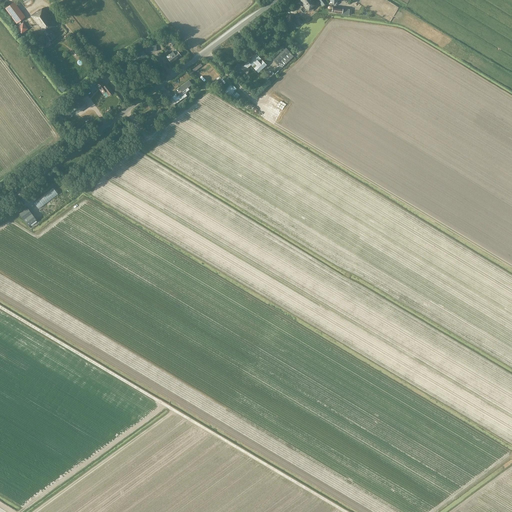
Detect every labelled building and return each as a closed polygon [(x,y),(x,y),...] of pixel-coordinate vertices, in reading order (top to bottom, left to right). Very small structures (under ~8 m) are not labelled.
[(312,0),(299,0),(307,10),(315,4),(312,0)] [(38,9),(29,16),(37,25),(39,27),(39,28),(46,37),(44,39),(47,43),(55,37),(51,30),(57,26),(42,8),(39,10),(38,9)] [(295,14),(292,17),(298,25),(299,25),(302,22),(295,14)] [(18,24),(18,25),(17,26),(21,32),(27,28),(22,22),(21,23),(20,22),(18,24)] [(172,38),(169,34),(158,41),(161,45),(172,38)] [(293,56),(284,46),(271,58),(281,68),(293,56)] [(172,66),(170,64),(181,56),(175,49),(165,57),(168,60),(164,63),(168,69),(172,66)] [(146,57),(144,51),(126,62),(128,67),(146,57)] [(236,63),(234,69),(238,71),(237,73),(244,77),(245,74),(247,74),(249,69),(247,68),(250,65),(258,73),(266,65),(255,54),(247,62),(243,66),(236,63)] [(188,80),(179,87),(182,92),(177,96),(175,94),(169,99),(166,101),(173,110),(176,108),(174,105),(183,98),(186,96),(185,94),(186,93),(186,91),(188,89),(187,88),(192,85),(188,80)] [(102,93),(104,91),(108,96),(110,95),(111,95),(112,94),(113,93),(113,92),(107,84),(104,86),(101,81),(96,85),(102,93)] [(91,82),(86,86),(90,91),(95,87),(93,85),(91,82)] [(226,90),(232,95),(238,87),(232,82),(226,90)] [(237,100),(241,93),(238,91),(233,97),(237,100)] [(86,106),(82,101),(74,108),(77,113),(86,106)] [(64,110),(67,115),(73,111),(70,106),(64,110)] [(163,113),(160,109),(143,122),(147,126),(163,113)] [(132,126),(129,120),(117,128),(121,134),(132,126)] [(27,207),(18,213),(28,225),(36,220),(27,207)]
